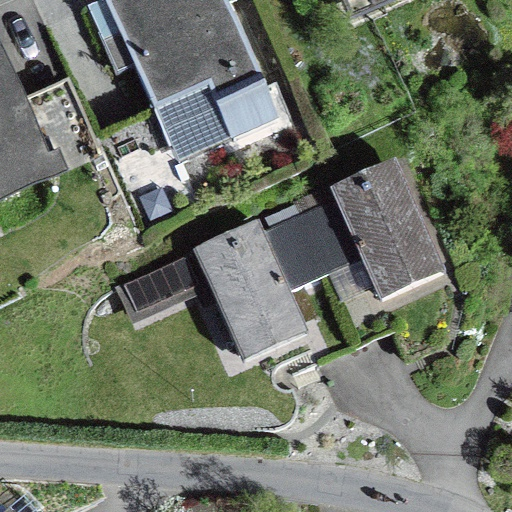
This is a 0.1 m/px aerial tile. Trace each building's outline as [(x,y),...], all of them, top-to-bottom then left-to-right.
[(128,0),(111,8),(162,119),(260,74),(225,0),(128,0)] [(383,0),(389,14),(424,0),(383,0)] [(0,210),(75,175),(13,43),(0,49),(0,210)] [(394,310),(459,280),(408,167),(343,197),(394,310)] [(201,263),(251,368),(319,336),(268,231),(201,263)] [(124,276),(139,307),(205,276),(190,245),(124,276)]
